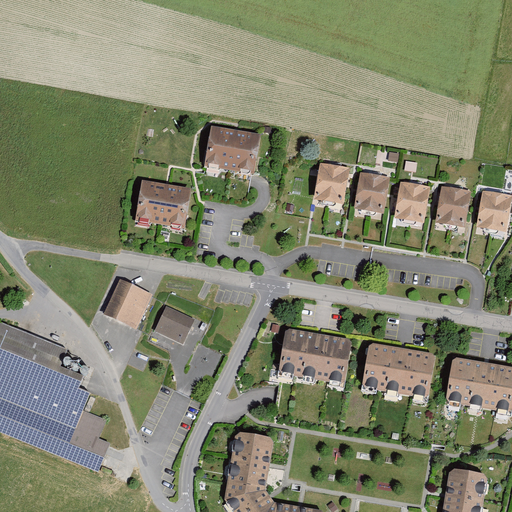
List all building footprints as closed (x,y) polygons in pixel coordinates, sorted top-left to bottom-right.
[(233,135),(207,131),(200,170),(250,179),(257,139),(233,135)] [(350,170),(320,164),(314,201),(343,207),(350,170)] [(390,179),(360,174),(354,211),(384,216),(390,179)] [(167,187),(142,183),(136,223),(185,231),(191,191),(167,187)] [(431,188),(401,183),(395,220),(424,225),(431,188)] [(472,193),(442,188),(436,224),(465,230),(472,193)] [(511,200),(511,197),(483,192),(477,229),(506,234),(511,200)] [(153,296),(120,281),(104,316),(137,331),(153,296)] [(192,322),(164,309),(152,334),(180,347),(192,322)] [(0,429),(95,467),(105,442),(97,433),(104,409),(85,404),(90,386),(81,383),(85,371),(62,364),(60,339),(0,315),(0,429)] [(314,338),(284,334),(277,378),(343,388),(350,344),(321,340),(314,338)] [(396,351),(366,347),(359,391),(425,401),(432,357),(402,352),(396,351)] [(484,365),(451,360),(444,404),(510,414),(511,402),(511,369),(490,366),(484,365)] [(262,493),(271,444),(231,437),(221,504),(262,493)] [(479,511),(484,481),(446,475),(439,511),(479,511)] [(268,511),(272,508),(262,493),(221,504),(227,511),(268,511)]
